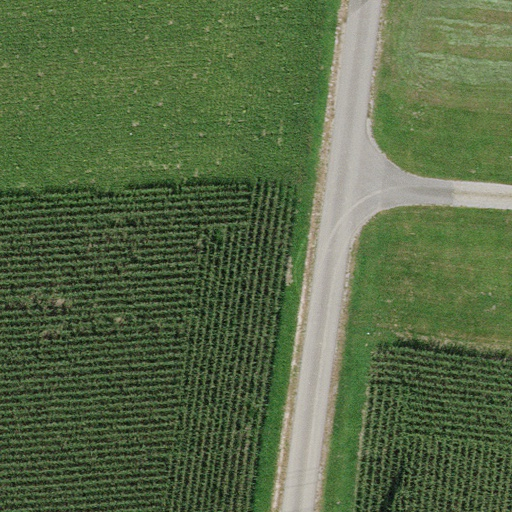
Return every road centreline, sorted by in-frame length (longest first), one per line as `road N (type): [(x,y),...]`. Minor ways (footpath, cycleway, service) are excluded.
road 1 (track): [(301,511),(369,0)]
road 2 (track): [(511,203),(344,191)]
